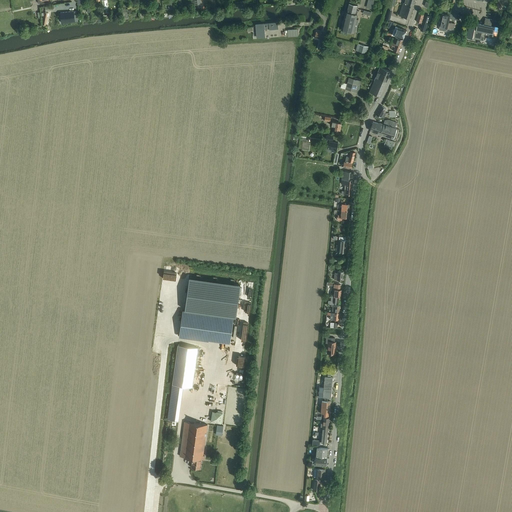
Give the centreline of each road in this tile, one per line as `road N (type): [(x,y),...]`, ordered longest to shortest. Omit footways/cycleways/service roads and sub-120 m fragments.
road 1 (track): [(343,511),(375,192),(407,138),(402,104),(409,84),(427,41),(511,58)]
road 2 (unclassified): [(327,508),(362,139),(419,0)]
road 3 (track): [(159,477),(151,476),(174,271)]
